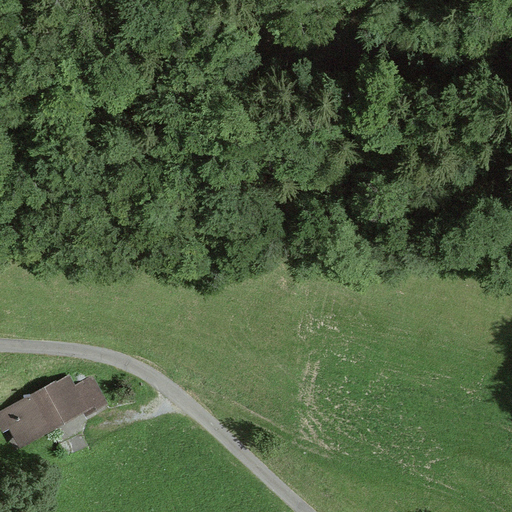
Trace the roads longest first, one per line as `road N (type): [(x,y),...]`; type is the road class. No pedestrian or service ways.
road 1 (track): [(511,56),(355,46),(0,113)]
road 2 (track): [(0,344),(70,346),(128,362),(188,402),(309,511)]
